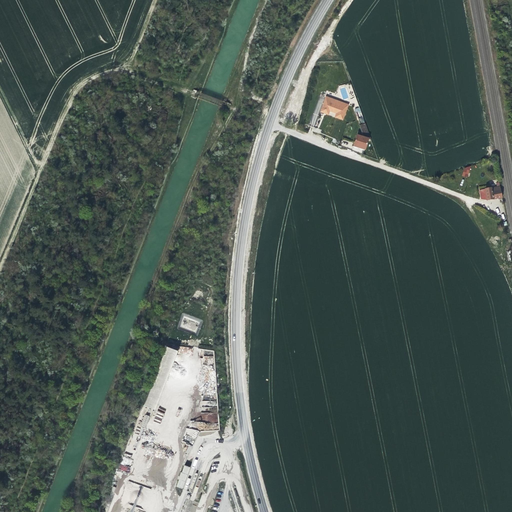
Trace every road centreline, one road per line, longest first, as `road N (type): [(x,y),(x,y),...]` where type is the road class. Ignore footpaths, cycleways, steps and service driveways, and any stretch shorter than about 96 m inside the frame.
road 1 (track): [(232,0),(34,511)]
road 2 (primary): [(245,436),(238,267),(268,125)]
road 3 (track): [(0,259),(65,100),(87,77),(127,58),(153,0)]
road 4 (unclassified): [(496,211),(268,125)]
road 5 (primary): [(268,125),(327,0)]
